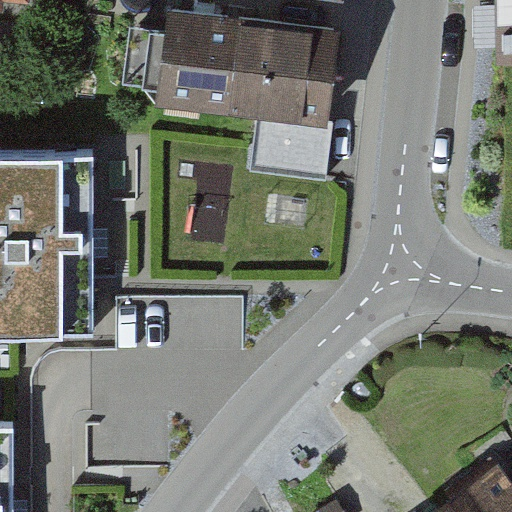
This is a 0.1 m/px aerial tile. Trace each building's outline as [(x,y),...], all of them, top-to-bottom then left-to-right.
[(342,17),(205,0),(166,0),(155,93),(329,115),(342,17)] [(511,0),(503,0),(503,47),(511,46),(511,0)] [(0,325),(94,325),(93,241),(93,143),(0,143),(0,325)] [(14,511),(15,413),(8,413),(0,413),(0,511),(14,511)] [(511,511),(511,487),(496,465),(429,511),(511,511)] [(344,511),(336,498),(312,511),(344,511)]
